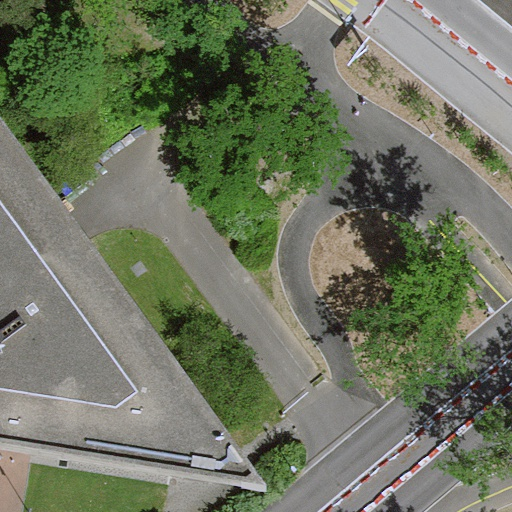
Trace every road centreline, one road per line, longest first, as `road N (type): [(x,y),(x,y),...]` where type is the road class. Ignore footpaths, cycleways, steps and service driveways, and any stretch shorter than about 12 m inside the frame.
road 1 (tertiary): [(511,370),(343,511)]
road 2 (primary): [(405,0),(511,89)]
